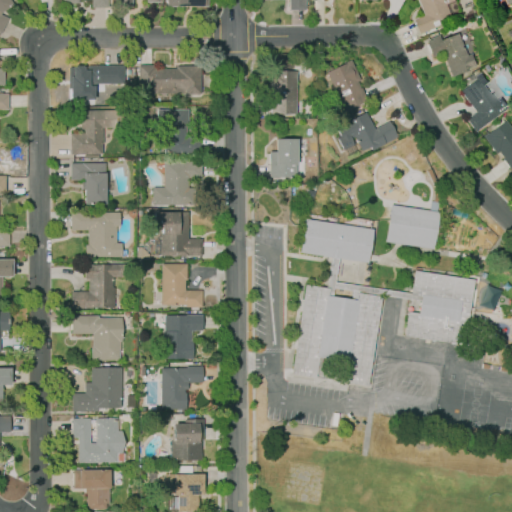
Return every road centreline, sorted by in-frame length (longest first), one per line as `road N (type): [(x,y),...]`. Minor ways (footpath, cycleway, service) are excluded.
road 1 (residential): [(31,511),(40,38),(233,35)]
road 2 (residential): [(233,0),(235,511)]
road 3 (residential): [(233,35),(382,36),(461,165),(511,212)]
